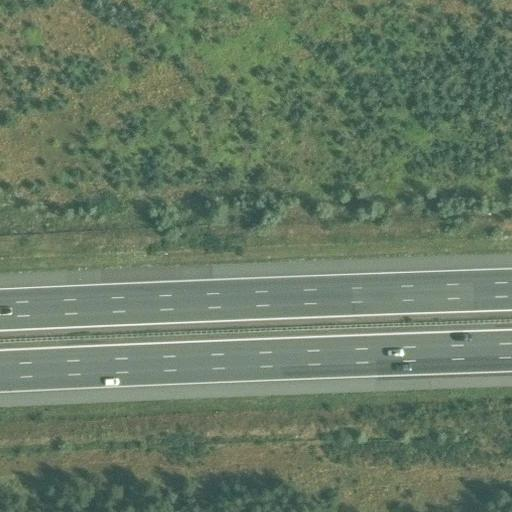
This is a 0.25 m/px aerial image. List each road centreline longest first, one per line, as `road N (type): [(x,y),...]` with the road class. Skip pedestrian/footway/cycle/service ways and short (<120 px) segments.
road 1 (motorway): [(511,292),(0,315)]
road 2 (motorway): [(0,374),(511,352)]
